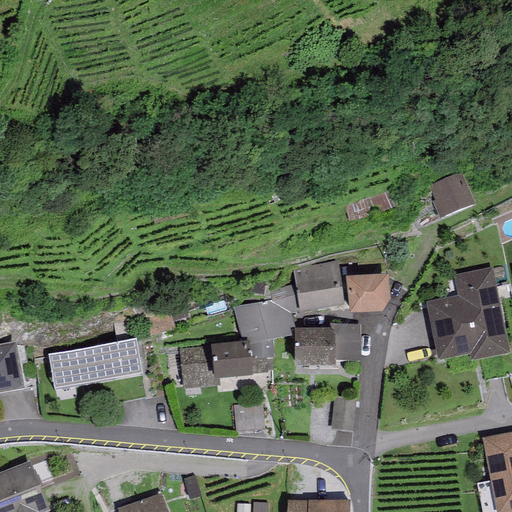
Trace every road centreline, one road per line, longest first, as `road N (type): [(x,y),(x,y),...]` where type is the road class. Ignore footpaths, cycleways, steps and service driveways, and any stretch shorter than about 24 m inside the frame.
road 1 (residential): [(345,466),(257,451),(0,433)]
road 2 (unknown): [(257,451),(252,462),(232,467),(105,461),(80,496),(83,511)]
road 3 (residential): [(345,466),(363,449),(378,338)]
